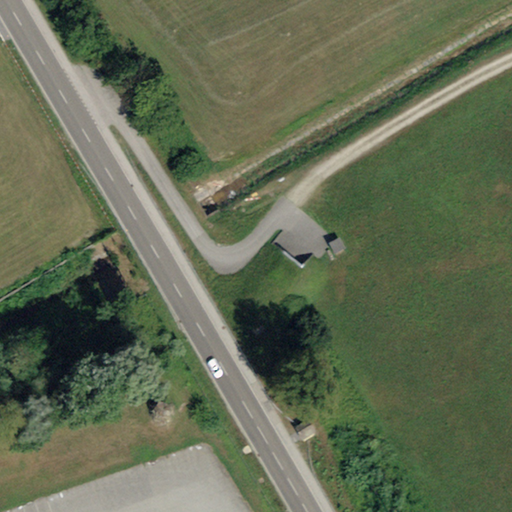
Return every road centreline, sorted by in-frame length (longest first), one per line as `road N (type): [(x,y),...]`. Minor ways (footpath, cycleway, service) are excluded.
road 1 (track): [(56,88),(117,118),(204,247),(227,257),(319,172),(511,59)]
road 2 (secondary): [(304,511),(4,0)]
